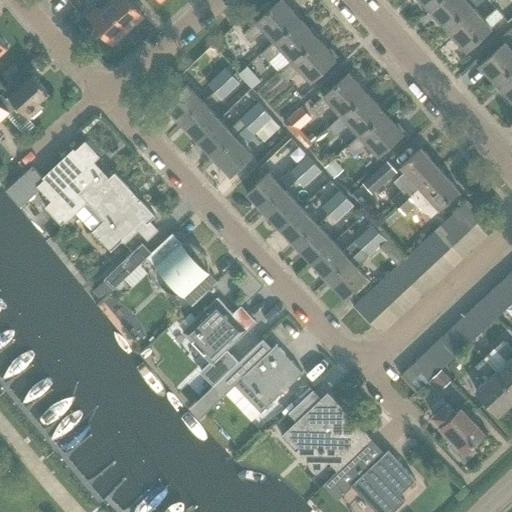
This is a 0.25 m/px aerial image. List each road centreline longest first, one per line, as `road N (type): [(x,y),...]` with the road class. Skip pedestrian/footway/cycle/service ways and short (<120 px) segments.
road 1 (residential): [(358,369),(108,94)]
road 2 (unclassified): [(511,167),(356,0)]
road 3 (residential): [(358,369),(511,229)]
road 4 (residential): [(108,94),(215,0)]
road 5 (residential): [(108,94),(20,0)]
